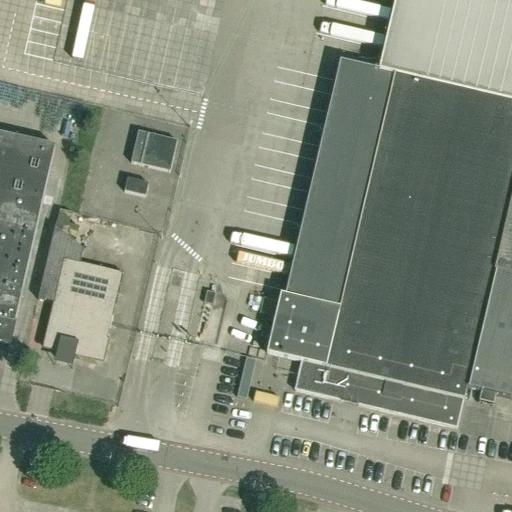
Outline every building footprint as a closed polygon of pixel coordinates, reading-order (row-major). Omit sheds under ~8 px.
[(511,0),(395,0),(378,71),(340,62),(285,297),(281,296),(267,355),(301,363),(295,392),(340,403),(341,398),(359,402),(358,407),(457,430),(466,390),(482,394),(479,403),(493,406),(495,397),(509,400),(511,400),(511,0)] [(139,134),(132,165),(171,174),(178,143),(139,134)] [(15,325),(49,177),(56,148),(0,136),(0,342),(10,345),(15,325)] [(128,180),(125,194),(146,198),(149,185),(128,180)] [(55,229),(38,301),(54,305),(44,349),(58,353),(57,361),(71,364),(73,356),(101,363),(122,274),(80,264),(83,251),(55,229)] [(202,307),(211,310),(213,298),(205,297),(202,307)]
